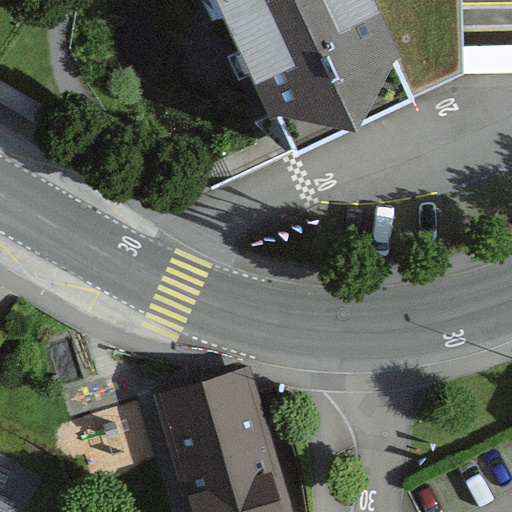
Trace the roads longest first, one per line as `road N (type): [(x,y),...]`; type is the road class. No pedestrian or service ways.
road 1 (tertiary): [(0,194),(174,286),(278,322),(373,332)]
road 2 (unclassified): [(373,332),(381,463),(374,511)]
road 3 (tertiary): [(373,332),(511,295)]
